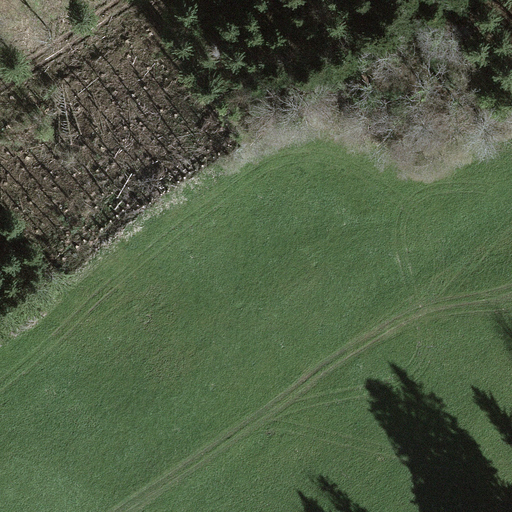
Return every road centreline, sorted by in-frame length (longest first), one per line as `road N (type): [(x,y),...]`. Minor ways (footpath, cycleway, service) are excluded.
road 1 (track): [(131,511),(500,252)]
road 2 (track): [(0,69),(127,0)]
